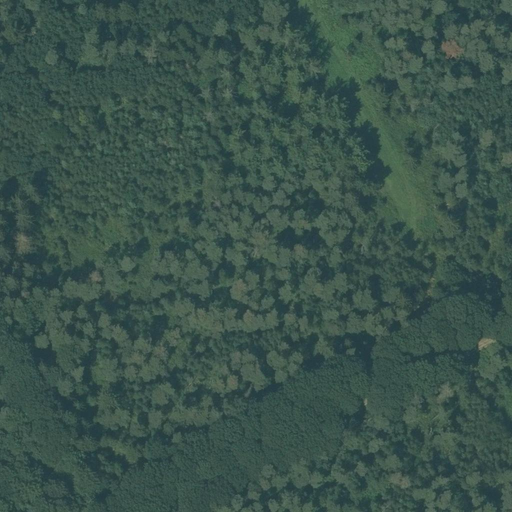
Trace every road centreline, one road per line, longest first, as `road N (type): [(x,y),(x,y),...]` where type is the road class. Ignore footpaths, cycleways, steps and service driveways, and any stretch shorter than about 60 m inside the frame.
road 1 (track): [(169,511),(511,325)]
road 2 (track): [(0,357),(82,511)]
